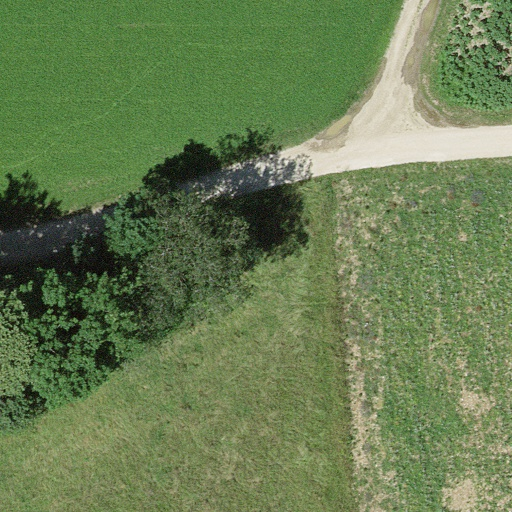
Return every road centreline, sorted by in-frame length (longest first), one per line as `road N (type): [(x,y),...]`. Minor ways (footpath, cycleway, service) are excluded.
road 1 (track): [(511,137),(355,151),(0,247)]
road 2 (track): [(355,151),(413,0)]
